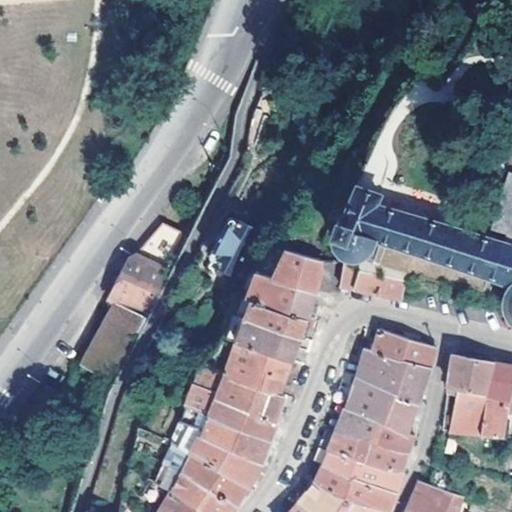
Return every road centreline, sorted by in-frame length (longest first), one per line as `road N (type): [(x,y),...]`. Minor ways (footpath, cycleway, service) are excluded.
road 1 (residential): [(511,340),(343,302),(290,452),(250,511)]
road 2 (tertiary): [(224,76),(140,202),(0,384)]
